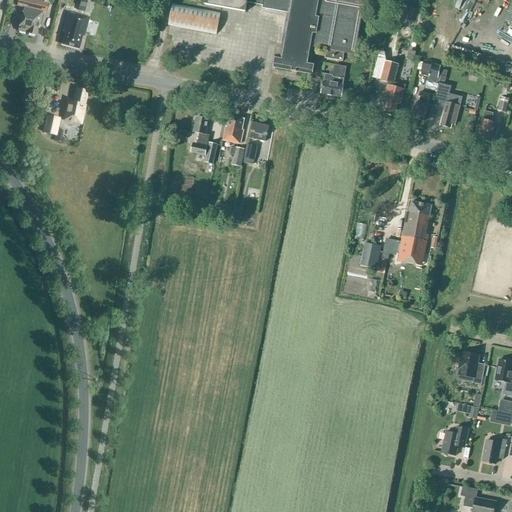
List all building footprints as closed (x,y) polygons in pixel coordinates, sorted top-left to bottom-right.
[(46,13),(48,4),(31,0),(17,0),(16,6),(23,7),(17,31),(27,33),(36,36),(39,24),(40,24),(42,12),(46,13)] [(89,18),(90,14),(93,2),(86,0),(80,0),(78,11),(83,12),(82,16),(75,14),(74,15),(68,13),(64,31),(66,32),(63,44),(78,49),(81,36),(84,37),(89,18)] [(205,0),(204,5),(245,13),(247,3),(263,6),(262,9),(287,13),(279,56),(276,56),(274,68),(312,75),(314,63),(311,62),(314,48),(326,50),(325,59),(343,62),(344,54),(355,56),(365,0),(205,0)] [(217,35),(221,12),(172,4),(169,26),(217,35)] [(359,46),(357,57),(363,58),(365,47),(359,46)] [(470,63),(474,52),(452,46),(449,56),(470,63)] [(496,59),(493,69),(504,73),(507,63),(496,59)] [(400,105),(404,90),(392,87),(398,65),(386,62),(381,81),(388,83),(385,94),(389,96),(385,111),(395,114),(397,104),(400,105)] [(440,67),(423,64),(421,76),(438,79),(440,67)] [(343,86),(346,67),(334,65),(332,76),(325,75),(324,82),(323,82),(321,94),(341,98),(343,86)] [(438,90),(439,85),(426,82),(425,87),(438,90)] [(455,125),(460,106),(453,104),(455,96),(449,95),(451,87),(439,84),(434,103),(445,106),(440,126),(451,129),(452,125),(455,125)] [(83,105),(86,92),(77,90),(74,103),(68,102),(64,120),(80,124),(84,106),(83,105)] [(428,103),(430,95),(420,93),(417,103),(416,103),(412,118),(424,122),(428,106),(424,105),(425,102),(428,103)] [(505,113),(509,99),(501,97),(497,111),(505,113)] [(491,122),(493,114),(485,112),(483,120),(482,120),(478,136),(491,140),(495,123),(491,122)] [(55,135),(59,119),(47,116),(43,133),(55,135)] [(207,127),(208,119),(197,117),(196,123),(195,123),(193,133),(199,134),(197,144),(192,143),(190,154),(205,157),(209,136),(205,135),(207,127)] [(242,130),(244,120),(229,117),(227,127),(226,127),(223,140),(227,141),(227,142),(240,144),(243,131),(242,130)] [(267,136),(269,125),(253,121),(251,133),(250,139),(265,142),(266,136),(267,136)] [(181,130),(174,129),(172,140),(179,141),(181,130)] [(218,145),(209,143),(204,163),(213,165),(218,145)] [(254,161),(257,147),(247,144),(244,159),(254,161)] [(241,167),(244,150),(236,148),(232,165),(241,167)] [(429,217),(431,206),(412,202),(409,213),(407,212),(399,252),(417,255),(417,254),(424,255),(432,217),(429,217)] [(370,263),(377,265),(380,249),(373,248),(373,245),(365,244),(360,266),(369,268),(370,263)] [(398,270),(401,257),(383,253),(380,267),(398,270)] [(476,369),(479,356),(463,353),(462,358),(461,358),(459,369),(460,369),(459,373),(474,376),(473,383),(481,385),(484,371),(476,369)] [(511,376),(511,373),(511,362),(499,360),(495,380),(505,382),(503,395),(511,396),(511,376)] [(511,402),(501,400),(498,412),(511,414),(511,402)] [(471,407),(469,418),(477,420),(479,409),(471,407)] [(510,427),(511,418),(511,415),(502,413),(500,425),(510,427)] [(467,429),(455,427),(453,434),(444,432),(441,453),(456,456),(457,447),(464,448),(467,429)] [(503,460),(507,441),(499,440),(498,444),(486,441),(482,462),(495,465),(496,459),(503,460)] [(493,511),(495,503),(476,499),(478,490),(463,487),(461,497),(465,497),(464,506),(474,508),(472,511),(493,511)]
